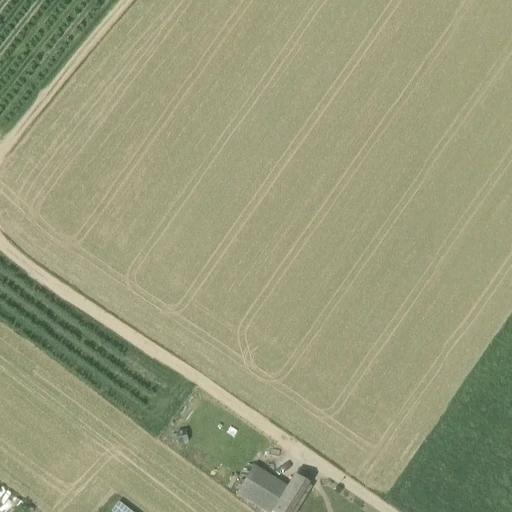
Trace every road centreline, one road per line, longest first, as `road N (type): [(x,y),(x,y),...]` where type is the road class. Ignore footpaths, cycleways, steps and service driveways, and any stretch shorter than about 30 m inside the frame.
road 1 (track): [(292,450),(0,246)]
road 2 (track): [(0,147),(124,0)]
